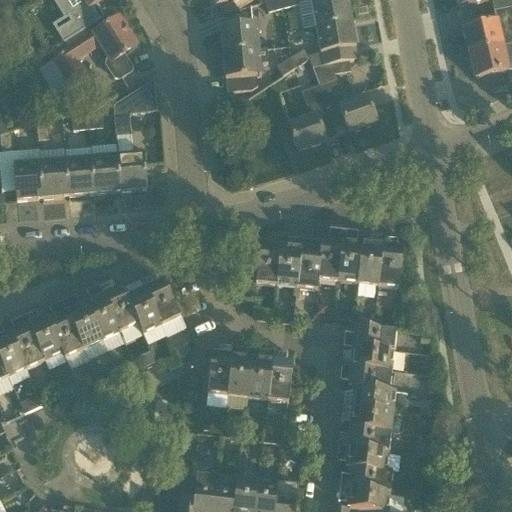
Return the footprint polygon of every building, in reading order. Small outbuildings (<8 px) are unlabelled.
[(48,0),(56,12),(75,0),(81,0),(89,11),(106,0),(48,0)] [(209,0),(215,9),(230,0),(209,0)] [(280,0),(265,4),(267,14),(282,11),(280,0)] [(281,0),(280,0),(282,11),(298,7),(296,0),(281,0)] [(328,0),(311,3),(316,30),(351,23),(346,0),(328,0)] [(511,0),(457,0),(459,9),(491,4),(492,14),(511,10),(511,0)] [(55,32),(63,45),(84,32),(75,19),(55,32)] [(119,20),(95,34),(91,28),(84,32),(63,45),(64,46),(51,54),(55,59),(52,61),(70,90),(87,79),(76,61),(99,46),(108,60),(106,61),(105,67),(113,81),(119,82),(132,75),(133,70),(124,56),(137,49),(119,20)] [(316,30),(322,68),(355,62),(353,50),(356,49),(351,23),(316,30)] [(496,23),(463,31),(469,56),(502,48),(511,45),(511,27),(498,31),(496,23)] [(220,28),(223,54),(258,52),(256,25),(220,28)] [(508,73),(502,48),(469,56),(475,81),(508,73)] [(257,89),(256,79),(261,78),(260,66),(267,65),(266,51),(258,52),(223,54),(225,81),(230,81),(231,95),(251,93),(257,89)] [(303,52),(290,61),(296,70),(310,61),(303,52)] [(296,70),(290,61),(276,70),(283,79),(296,70)] [(336,82),(318,88),(334,132),(345,128),(348,135),(376,125),(367,99),(345,107),(336,82)] [(113,108),(114,119),(129,117),(157,114),(153,83),(113,108)] [(318,88),(301,94),(310,119),(288,127),(297,153),(326,143),(323,136),(334,132),(318,88)] [(102,116),(88,120),(89,132),(103,131),(102,116)] [(89,132),(88,120),(71,124),(72,134),(89,132)] [(48,124),(36,127),(37,143),(49,142),(48,124)] [(0,136),(0,143),(1,157),(12,156),(10,133),(0,136)] [(119,158),(117,158),(121,198),(121,195),(147,192),(144,156),(133,157),(131,137),(117,138),(119,158)] [(121,198),(117,158),(91,161),(95,201),(95,197),(120,195),(121,198)] [(91,161),(65,163),(69,203),(69,199),(94,197),(95,201),(91,161)] [(68,203),(69,203),(65,163),(39,165),(44,205),(43,201),(68,199),(68,203)] [(43,205),(44,205),(39,165),(13,168),(16,204),(42,201),(43,205)] [(338,285),(343,237),(343,234),(329,233),(328,244),(321,244),(320,261),(317,283),(318,283),(338,285)] [(356,247),(357,238),(357,236),(343,234),(343,237),(338,285),(358,287),(362,248),(356,247)] [(280,257),(281,250),(260,248),(256,279),(244,277),(242,301),(255,303),(256,287),(276,289),(280,257)] [(363,248),(362,248),(358,287),(378,289),(382,250),(381,250),(380,257),(362,255),(363,248)] [(382,250),(378,289),(398,292),(403,253),(401,252),(400,259),(382,257),(382,250)] [(276,289),(296,292),(300,252),(299,259),(280,257),(276,289)] [(318,283),(317,283),(320,261),(301,259),(301,253),(300,252),(296,292),(317,294),(318,283)] [(152,277),(139,283),(141,285),(145,293),(162,329),(180,320),(164,285),(157,288),(152,277)] [(111,283),(110,284),(98,289),(99,292),(103,300),(120,335),(137,327),(142,338),(143,337),(122,291),(116,294),(111,283)] [(145,293),(141,285),(139,283),(122,291),(143,337),(162,329),(145,293)] [(98,289),(85,295),(90,306),(85,308),(102,344),(120,335),(103,300),(99,292),(98,289)] [(75,300),(62,306),(67,317),(84,352),(102,344),(85,308),(79,311),(75,300)] [(67,317),(62,306),(49,312),(54,323),(49,325),(62,356),(64,361),(84,352),(67,317)] [(28,328),(44,364),(62,356),(49,325),(47,320),(37,324),(40,330),(31,334),(28,328)] [(10,336),(10,337),(26,372),(44,364),(28,328),(27,329),(30,335),(13,343),(10,336)] [(363,329),(361,349),(393,354),(395,333),(363,329)] [(0,330),(0,364),(8,381),(26,372),(10,337),(4,339),(0,330)] [(391,374),(393,354),(361,349),(359,370),(391,374)] [(210,365),(207,397),(227,399),(231,367),(210,365)] [(231,367),(227,399),(248,402),(251,369),(231,367)] [(251,369),(248,402),(267,404),(271,371),(251,369)] [(138,379),(138,378),(134,370),(124,374),(126,378),(126,379),(129,384),(138,379)] [(359,370),(356,391),(395,394),(389,393),(391,374),(359,370)] [(267,404),(288,406),(292,374),(271,371),(267,404)] [(393,411),(395,394),(356,391),(355,396),(343,395),(342,409),(360,411),(393,414),(393,411)] [(360,411),(358,430),(390,435),(392,417),(393,414),(360,411)] [(358,430),(356,450),(390,455),(390,452),(388,452),(390,435),(358,430)] [(174,451),(187,452),(188,439),(175,438),(174,451)] [(356,450),(354,471),(359,472),(387,475),(389,457),(390,455),(356,450)] [(359,472),(357,491),(390,495),(390,493),(392,475),(387,475),(359,472)] [(180,511),(214,511),(217,480),(196,477),(194,497),(182,496),(180,511)] [(233,511),(237,482),(217,480),(214,511),(233,511)] [(253,511),(257,484),(237,482),(233,511),(253,511)] [(274,511),(277,487),(257,484),(253,511),(274,511)] [(294,511),(298,489),(277,487),(274,511),(294,511)] [(348,510),(348,511),(352,511),(387,511),(389,498),(390,495),(357,491),(356,503),(351,503),(350,510),(348,510)]
